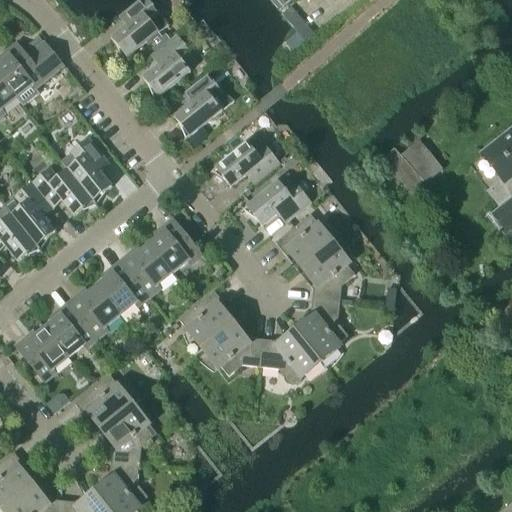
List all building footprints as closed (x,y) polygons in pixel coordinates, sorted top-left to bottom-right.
[(149,42),(158,52),(166,46),(158,35),(168,27),(146,0),(143,0),(123,16),(130,26),(111,41),(118,49),(124,62),(149,42)] [(276,0),(283,8),(293,0),(276,0)] [(182,64),(190,54),(177,37),(166,46),(158,52),(154,56),(161,65),(143,80),(149,88),(156,101),(190,74),(182,64)] [(39,39),(30,46),(35,52),(44,45),(39,39)] [(8,58),(0,64),(0,78),(17,100),(23,107),(38,95),(35,91),(64,68),(45,44),(44,45),(35,52),(27,58),(17,45),(5,54),(8,58)] [(208,76),(185,95),(193,104),(174,119),(180,127),(187,140),(222,113),(235,103),(224,94),(223,95),(208,76)] [(0,119),(5,116),(2,112),(17,100),(0,78),(0,119)] [(511,130),(480,155),(505,186),(506,185),(511,200),(493,216),(508,235),(511,240),(511,130)] [(224,182),(230,190),(249,175),(256,184),(279,166),(266,149),(265,150),(255,138),(212,172),(224,182)] [(61,163),(67,171),(96,206),(104,195),(112,189),(97,170),(106,162),(88,140),(69,155),(70,156),(61,163)] [(48,171),(32,185),(50,208),(60,200),(75,219),(82,212),(96,206),(67,171),(58,179),(48,171)] [(255,221),(261,229),(280,214),(287,223),(310,205),(287,176),(244,211),(255,221)] [(14,201),(5,208),(40,252),(48,240),(56,234),(41,215),(50,208),(32,185),(13,200),(14,201)] [(0,248),(4,245),(19,264),(26,257),(40,252),(5,208),(0,212),(0,248)] [(291,256),(302,271),(334,245),(310,216),(275,245),(287,259),(291,256)] [(164,234),(149,246),(173,275),(188,263),(191,266),(202,257),(173,221),(161,230),(164,234)] [(313,292),(312,303),(339,306),(341,287),(355,276),(347,266),(349,264),(334,245),(302,271),(314,285),(310,288),(313,292)] [(131,255),(120,263),(149,300),(160,291),(157,288),(173,275),(149,246),(134,258),(131,255)] [(112,276),(97,288),(120,317),(136,305),(139,308),(149,300),(120,263),(109,272),(112,276)] [(79,296),(68,305),(97,342),(108,333),(105,330),(120,317),(97,288),(82,300),(79,296)] [(179,322),(203,351),(234,326),(222,311),(226,308),(214,293),(179,322)] [(310,321),(296,332),(321,364),(340,348),(338,346),(348,338),(337,324),(339,306),(312,303),(310,314),(307,317),(310,321)] [(60,318),(45,330),(68,359),(84,347),(86,350),(97,342),(68,305),(57,314),(60,318)] [(511,305),(478,333),(490,349),(511,331),(511,305)] [(242,367),(260,369),(264,342),(252,340),(249,337),(246,340),(234,326),(203,351),(218,370),(220,368),(228,378),(242,367)] [(68,359),(45,330),(29,342),(26,338),(15,348),(44,384),(56,375),(53,371),(68,359)] [(264,342),(260,369),(279,371),(284,377),(285,382),(287,386),(292,387),(296,387),(300,383),(302,379),(321,364),(296,332),(281,344),(278,340),(275,343),(264,342)] [(110,377),(75,406),(87,421),(90,418),(102,432),(134,407),(110,377)] [(134,407),(102,432),(113,446),(110,449),(112,453),(111,464),(139,467),(141,448),(157,436),(134,407)] [(14,455),(0,465),(0,509),(2,511),(34,487),(22,472),(26,469),(14,455)] [(110,482),(95,493),(110,511),(136,511),(140,509),(138,507),(148,499),(137,485),(139,467),(111,464),(110,475),(107,478),(110,482)] [(34,487),(2,511),(61,511),(63,503),(52,502),(49,498),(45,501),(34,487)] [(63,503),(61,511),(110,511),(95,493),(81,505),(78,501),(74,504),(63,503)]
